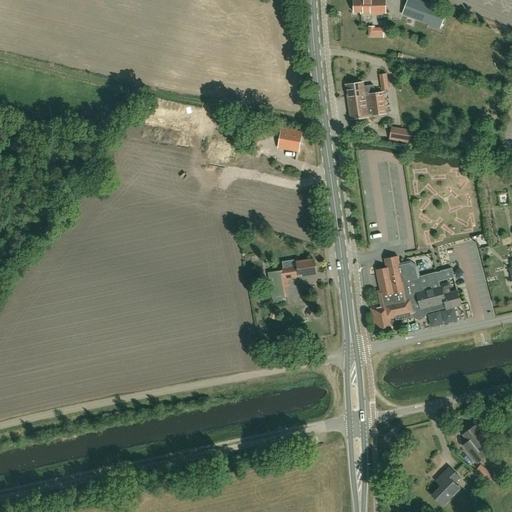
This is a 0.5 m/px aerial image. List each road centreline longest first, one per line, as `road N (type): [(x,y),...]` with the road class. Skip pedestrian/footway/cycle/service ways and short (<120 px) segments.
road 1 (track): [(0,426),(347,355)]
road 2 (track): [(0,498),(333,427)]
road 3 (secondary): [(347,307),(311,0)]
road 4 (unclassified): [(357,353),(511,320)]
road 5 (unclassified): [(361,420),(511,387)]
